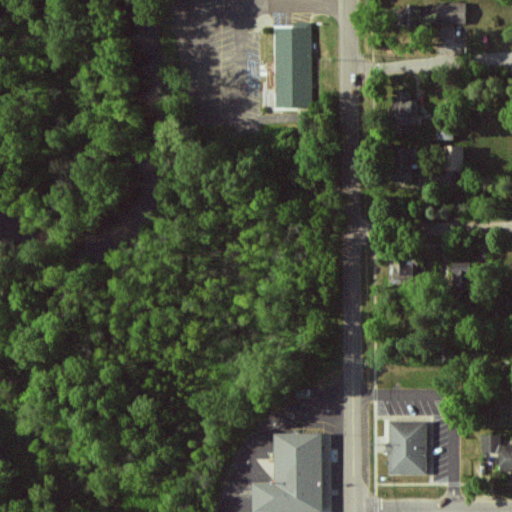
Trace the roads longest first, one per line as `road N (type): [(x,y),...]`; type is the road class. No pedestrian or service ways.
road 1 (tertiary): [(352,511),(348,0)]
road 2 (residential): [(511,59),(349,70)]
road 3 (residential): [(351,229),(511,226)]
road 4 (residential): [(511,510),(352,510)]
